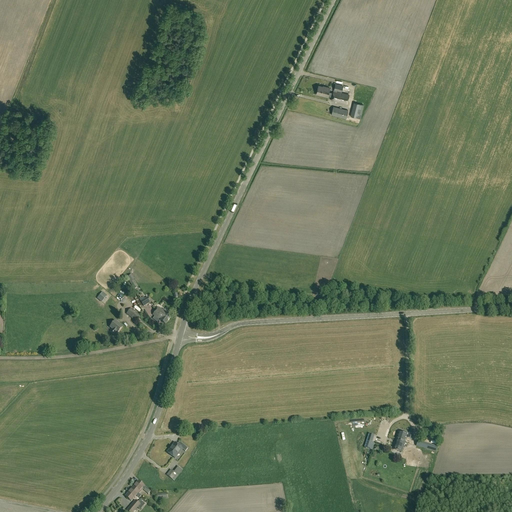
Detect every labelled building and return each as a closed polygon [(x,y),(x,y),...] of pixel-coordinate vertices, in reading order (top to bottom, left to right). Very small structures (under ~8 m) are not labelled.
[(327,97),(328,96),(332,97),(331,100),(347,104),(349,96),(336,92),(337,91),(341,92),(343,86),(335,84),(333,93),(328,92),(330,88),(325,87),(324,87),(318,86),(316,94),(327,97)] [(353,116),(360,118),(363,105),(356,104),(353,116)] [(346,119),(348,111),(333,107),(331,115),(346,119)] [(102,302),(107,296),(102,292),(97,299),(102,302)] [(151,303),(148,298),(141,302),(144,307),(151,303)] [(166,313),(159,308),(153,315),(155,316),(153,319),(159,324),(161,321),(166,325),(172,316),(167,312),(166,313)] [(141,317),(131,309),(127,314),(136,322),(141,317)] [(115,321),(110,327),(113,329),(110,332),(115,336),(117,333),(117,334),(123,327),(115,321)] [(402,449),(406,438),(407,436),(408,436),(407,438),(411,439),(413,435),(409,433),(408,434),(407,434),(408,433),(399,430),(393,446),(392,449),(401,452),(402,449)] [(374,443),(372,442),(374,436),(368,434),(364,447),(371,450),(374,443)] [(175,443),(167,453),(175,459),(182,450),(185,452),(188,449),(183,445),(181,448),(175,443)] [(403,457),(407,457),(407,461),(417,463),(418,452),(404,450),(403,457)] [(174,481),(183,470),(179,468),(178,467),(176,469),(174,472),(171,470),(167,475),(174,481)] [(139,481),(133,488),(139,493),(143,489),(149,494),(151,491),(139,481)] [(139,493),(133,488),(125,496),(131,501),(138,493),(139,493)] [(136,500),(129,508),(127,510),(128,511),(133,511),(140,504),(136,500)]
